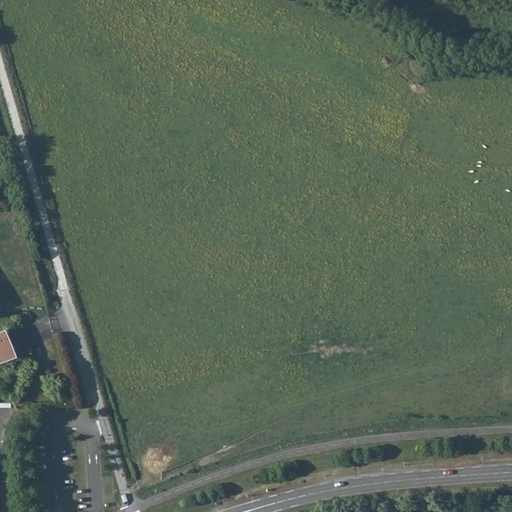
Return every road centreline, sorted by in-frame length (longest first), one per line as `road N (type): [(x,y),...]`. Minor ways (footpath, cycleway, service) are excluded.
road 1 (unclassified): [(132,508),(54,258)]
road 2 (tertiary): [(297,496),(511,472)]
